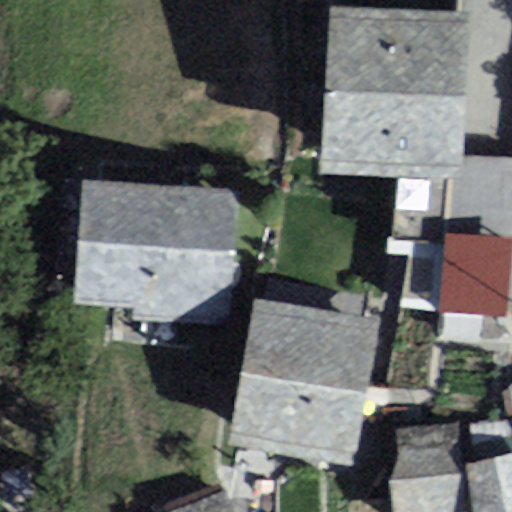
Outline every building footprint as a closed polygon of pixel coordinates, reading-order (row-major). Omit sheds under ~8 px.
[(461,23),(326,15),(318,154),(453,162),(461,23)] [(226,195),(80,188),(75,300),(221,307),(226,195)] [(511,296),(511,244),(511,216),(444,214),(443,295),(511,296)] [(373,329),(258,311),(239,432),(354,450),(373,329)] [(461,511),(460,426),(401,427),(403,511),(461,511)] [(511,511),(511,454),(472,461),(479,511),(511,511)]
